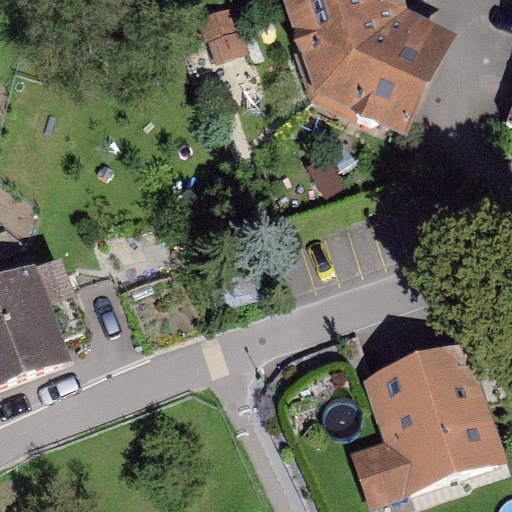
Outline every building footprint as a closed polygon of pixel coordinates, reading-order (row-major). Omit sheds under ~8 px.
[(278,0),(283,13),(324,0),(278,0)] [(402,0),(324,0),(283,13),(313,107),(409,23),(402,0)] [(409,23),(313,107),(407,152),(458,45),(409,23)] [(0,403),(74,375),(36,277),(0,291),(0,403)] [(364,471),(378,511),(428,511),(511,481),(511,454),(476,358),(376,395),(399,458),(364,471)]
